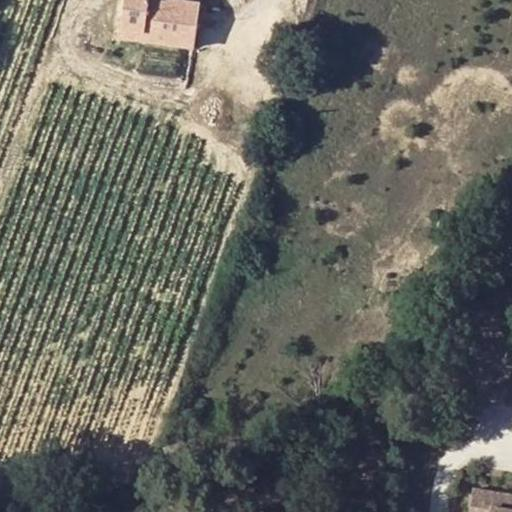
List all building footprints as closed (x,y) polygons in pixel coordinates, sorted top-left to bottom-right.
[(137,42),(189,49),(195,5),(158,0),(119,0),(115,30),(138,33),(137,42)] [(137,42),(138,33),(115,30),(114,38),(137,42)] [(508,302),(469,307),(471,326),(510,321),(508,302)] [(177,446),(164,450),(170,467),(183,462),(177,446)] [(511,511),(511,491),(467,483),(461,511),(511,511)]
